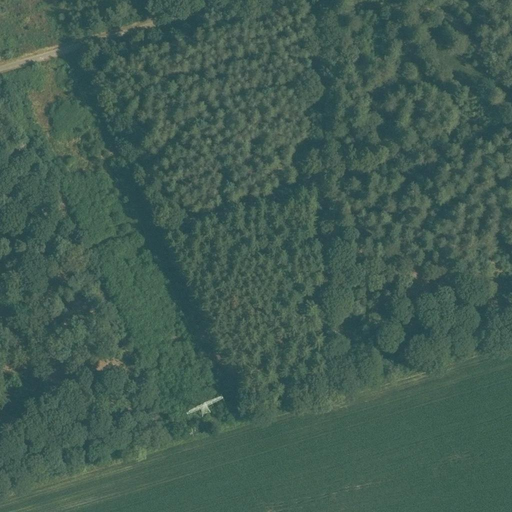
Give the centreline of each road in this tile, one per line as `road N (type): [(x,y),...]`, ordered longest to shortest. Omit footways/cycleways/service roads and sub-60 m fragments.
road 1 (track): [(511,351),(0,503)]
road 2 (unclassified): [(0,68),(242,0)]
road 3 (track): [(327,174),(326,0)]
